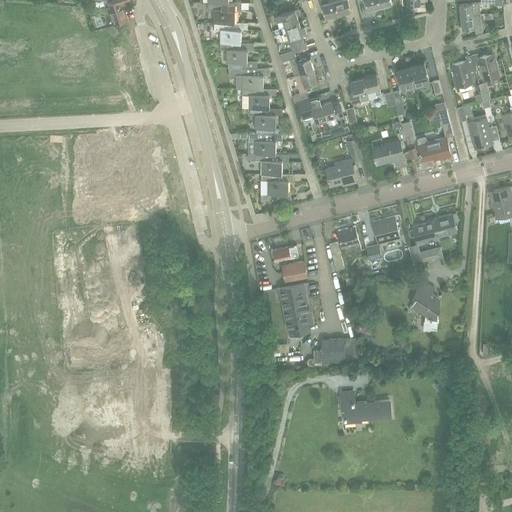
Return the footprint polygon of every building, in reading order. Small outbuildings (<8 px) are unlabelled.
[(107,0),(110,7),(108,8),(113,25),(128,21),(128,20),(127,21),(123,10),(125,9),(123,3),(131,1),(130,0),(107,0)] [(322,4),(323,7),(326,17),(338,14),(335,1),(329,2),(328,0),(321,0),(323,4),(322,4)] [(351,11),(348,0),(337,0),(335,1),(338,14),(351,11)] [(365,0),(368,9),(368,10),(368,11),(371,10),(371,9),(373,9),(374,10),(380,9),(377,0),(365,0)] [(377,0),(380,9),(387,7),(387,5),(389,4),(389,5),(392,4),(392,3),(391,0),(377,0)] [(214,9),(214,22),(236,23),(236,2),(229,2),(208,2),(208,9),(214,9)] [(461,17),(481,15),(479,2),(473,2),(473,3),(459,4),(459,5),(461,17)] [(298,9),(295,10),(275,16),(277,21),(283,19),(285,26),(299,22),(297,16),(299,15),(298,9)] [(483,32),(481,15),(461,17),(462,28),(462,29),(475,27),(476,33),(483,32)] [(220,30),(220,42),(242,43),(242,28),(236,28),(236,23),(214,22),(214,30),(220,30)] [(303,34),(299,22),(285,26),(287,33),(281,35),(283,40),(303,34)] [(104,42),(91,47),(97,64),(110,60),(104,42)] [(241,63),(241,68),(258,68),(258,60),(248,60),(248,48),(242,48),(242,43),(220,42),(220,50),(226,50),(226,63),(241,63)] [(91,47),(81,50),(87,68),(97,64),(91,47)] [(81,50),(71,54),(77,72),(87,68),(81,50)] [(290,59),(295,76),(314,70),(310,57),(297,61),(294,50),(279,55),(281,62),(290,59)] [(472,55),(476,71),(481,69),(484,80),(498,76),(496,64),(495,60),(493,53),(479,57),(478,54),(472,55)] [(71,54),(60,58),(67,75),(77,72),(71,54)] [(470,72),(476,71),(472,55),(465,57),(466,60),(452,64),(454,71),(455,76),(453,76),(455,87),(459,86),(459,88),(460,92),(473,89),(472,85),(472,83),(473,83),(470,72)] [(23,57),(14,60),(20,77),(29,74),(23,57)] [(60,58),(50,61),(56,79),(67,75),(60,58)] [(14,60),(4,63),(10,81),(20,77),(14,60)] [(50,61),(41,64),(48,82),(56,79),(50,61)] [(411,65),(410,65),(416,86),(430,83),(424,62),(424,64),(411,67),(411,65)] [(4,63),(0,64),(0,84),(10,81),(4,63)] [(416,86),(410,65),(411,68),(397,71),(397,69),(396,69),(402,90),(416,86)] [(242,75),(242,88),(264,88),(264,74),(258,74),(258,68),(241,68),(236,68),(236,75),(242,75)] [(318,82),(314,70),(295,76),(300,92),(292,95),(294,102),(309,98),(305,86),(318,82)] [(376,74),(364,77),(369,100),(370,100),(370,99),(377,98),(376,95),(381,94),(380,87),(379,84),(376,74)] [(369,100),(364,77),(351,81),(354,93),(350,94),(352,101),(360,99),(361,102),(369,100)] [(442,92),(439,79),(432,81),(435,94),(442,92)] [(160,82),(141,88),(144,98),(163,92),(160,82)] [(242,108),(249,108),(270,108),(270,94),(264,94),(264,88),(242,88),(242,108)] [(392,92),(395,104),(398,115),(405,113),(399,90),(392,92)] [(163,92),(144,98),(147,108),(166,102),(163,92)] [(395,104),(392,92),(385,94),(388,106),(395,104)] [(489,92),(482,94),(484,101),(491,99),(489,92)] [(484,101),(482,94),(475,96),(477,103),(484,101)] [(95,99),(82,104),(89,125),(103,120),(95,99)] [(327,125),(326,120),(336,117),(337,121),(344,119),(340,105),(333,107),(332,103),(319,107),(317,99),(310,101),(310,99),(297,103),(301,117),(313,114),(317,123),(314,124),(313,126),(314,129),(317,130),(326,128),(327,125)] [(447,109),(445,101),(435,104),(437,112),(439,111),(447,109)] [(166,102),(147,108),(150,117),(169,112),(166,102)] [(82,104),(69,109),(76,130),(89,125),(82,104)] [(463,106),(457,108),(460,121),(467,119),(463,106)] [(346,109),(349,123),(357,121),(353,107),(346,109)] [(270,108),(249,108),(249,115),(255,115),(255,128),(276,128),(276,115),(270,114),(270,108)] [(69,109),(55,113),(63,134),(76,130),(69,109)] [(450,122),(447,109),(439,111),(442,123),(450,122)] [(169,112),(150,117),(153,127),(171,122),(169,112)] [(55,113),(42,118),(50,139),(63,134),(55,113)] [(492,142),(485,117),(467,123),(475,148),(482,145),(482,146),(485,145),(485,144),(493,142),(492,142)] [(42,118),(29,123),(36,144),(50,139),(42,118)] [(401,121),(400,122),(393,124),(394,128),(398,127),(398,129),(399,129),(400,133),(398,134),(399,139),(405,137),(401,121)] [(171,122),(153,127),(156,137),(174,132),(171,122)] [(20,126),(9,129),(16,148),(27,144),(20,126)] [(9,129),(0,132),(0,137),(5,152),(16,148),(9,129)] [(174,132),(156,137),(159,147),(177,141),(174,132)] [(255,140),(255,154),(282,154),(283,152),(276,152),(276,140),(270,140),(270,133),(249,133),(249,140),(255,140)] [(426,137),(425,136),(418,138),(418,140),(419,144),(421,152),(419,152),(421,160),(439,156),(440,158),(451,155),(446,137),(428,142),(426,137)] [(355,139),(348,141),(353,160),(360,158),(355,139)] [(400,140),(372,147),(375,159),(376,159),(377,163),(395,158),(397,167),(406,165),(400,140)] [(177,141),(159,147),(161,157),(180,151),(177,141)] [(180,151),(161,157),(164,166),(183,161),(180,151)] [(261,161),(261,174),(282,174),(282,160),(276,160),(276,155),(282,155),(282,154),(255,154),(255,161),(261,161)] [(357,181),(351,159),(342,161),(342,164),(326,168),(331,185),(347,180),(348,183),(357,181)] [(117,161),(104,166),(111,187),(124,182),(117,161)] [(183,161),(164,166),(167,176),(186,171),(183,161)] [(104,166),(90,171),(98,192),(111,187),(104,166)] [(90,171),(77,175),(85,196),(98,192),(90,171)] [(186,171),(167,176),(170,186),(189,181),(186,171)] [(282,174),(261,174),(261,181),(267,181),(267,193),(261,193),(261,201),(288,201),(289,180),(282,180),(282,174)] [(77,175),(64,180),(71,201),(85,196),(77,175)] [(61,184),(51,188),(57,206),(68,202),(61,184)] [(511,205),(511,195),(510,186),(494,190),(497,203),(492,204),(494,211),(489,213),(490,215),(492,214),(493,218),(500,217),(501,221),(510,219),(509,214),(511,213),(511,207),(511,205)] [(51,188),(41,191),(47,210),(57,206),(51,188)] [(41,191),(30,195),(37,213),(47,210),(41,191)] [(30,195),(20,198),(27,217),(37,213),(30,195)] [(20,198),(10,202),(16,220),(27,217),(20,198)] [(10,202),(0,205),(0,207),(6,224),(16,220),(10,202)] [(455,225),(455,223),(454,223),(452,214),(439,218),(439,220),(413,227),(416,242),(429,238),(430,238),(457,231),(455,225)] [(373,221),(375,231),(378,243),(400,237),(395,216),(373,221)] [(338,230),(341,240),(342,246),(354,243),(356,251),(362,250),(359,241),(355,226),(338,230)] [(330,244),(336,270),(345,268),(338,242),(330,244)] [(418,243),(409,246),(413,263),(443,255),(440,246),(420,251),(418,243)] [(297,245),(273,249),(276,260),(291,257),(299,256),(298,251),(297,245)] [(367,248),(370,260),(381,257),(378,245),(367,248)] [(282,265),(286,281),(308,277),(304,261),(282,265)] [(424,329),(437,330),(439,299),(436,297),(434,300),(429,297),(435,288),(424,281),(414,295),(416,296),(411,304),(425,313),(424,329)] [(285,313),(288,327),(288,328),(296,326),(296,327),(299,326),(313,323),(311,313),(310,314),(309,309),(307,309),(306,303),(308,303),(304,283),(280,288),(283,302),(285,302),(287,312),(285,313)] [(323,362),(323,364),(345,363),(344,338),(322,339),(322,350),(314,350),(314,362),(323,362)] [(511,365),(491,366),(492,378),(511,377),(511,365)] [(345,417),(345,423),(355,422),(355,417),(361,417),(361,419),(391,417),(390,400),(368,402),(354,402),(354,389),(341,390),(342,410),(346,410),(347,416),(345,417)]
